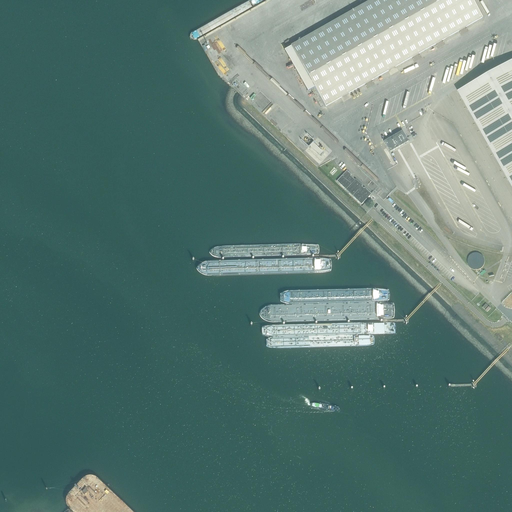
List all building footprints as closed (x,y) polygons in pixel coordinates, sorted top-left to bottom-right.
[(471,0),(371,0),(291,46),(325,107),(482,18),(471,0)] [(511,61),(458,92),(511,187),(511,61)] [(407,138),(406,137),(405,136),(402,131),(386,140),(383,141),(384,143),(385,144),(390,152),(394,150),(395,149),(408,141),(407,138)] [(313,139),(310,143),(320,152),(324,149),(313,139)] [(347,171),(344,174),(337,181),(361,204),(371,194),(364,188),(361,186),(362,185),(355,179),(355,180),(350,176),(351,175),(347,171)] [(365,203),(362,207),(367,211),(370,208),(365,203)]
